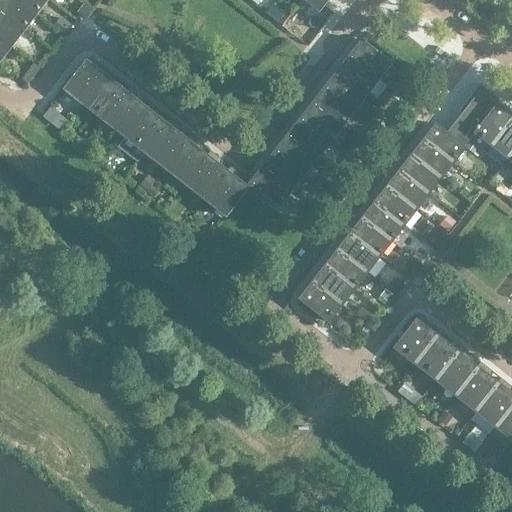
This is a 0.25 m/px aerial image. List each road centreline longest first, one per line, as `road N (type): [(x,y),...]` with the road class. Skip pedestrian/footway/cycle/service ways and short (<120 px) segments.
road 1 (residential): [(0,77),(27,98),(80,31),(241,158),(366,0)]
road 2 (residential): [(347,367),(268,299),(476,30)]
road 3 (residential): [(347,367),(407,290),(511,371)]
road 4 (residential): [(511,494),(347,367)]
